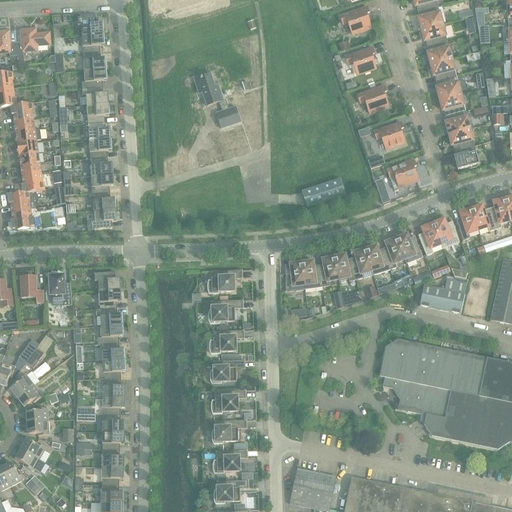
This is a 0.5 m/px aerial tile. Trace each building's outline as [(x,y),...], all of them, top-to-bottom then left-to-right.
[(276,0),(268,0),(253,5),(257,16),(279,9),(276,0)] [(412,0),(414,5),(415,8),(417,7),(418,13),(438,8),(436,0),(412,0)] [(340,17),(343,25),(348,24),(352,36),(371,29),(366,16),(369,15),(367,8),(340,17)] [(418,22),(420,30),(421,30),(421,31),(443,25),(438,8),(418,13),(420,19),(418,19),(419,22),(418,22)] [(279,9),(257,16),(261,28),(283,21),(279,9)] [(484,15),(476,15),(478,27),(485,27),(484,15)] [(81,37),(104,36),(103,25),(98,25),(98,18),(77,19),(78,27),(81,27),(82,37),(81,37)] [(210,18),(187,19),(187,32),(210,31),(210,18)] [(473,19),(465,21),(467,28),(475,26),(473,19)] [(283,21),(261,28),(265,39),(287,32),(283,21)] [(420,32),(423,40),(424,42),(426,42),(427,48),(447,43),(443,25),(421,31),(421,32),(420,32)] [(16,44),(17,57),(18,67),(24,66),(23,53),(37,52),(37,47),(50,46),(49,34),(36,35),(36,30),(21,31),(22,44),(16,44)] [(210,31),(187,32),(188,44),(211,43),(210,31)] [(17,57),(16,44),(10,45),(9,32),(0,32),(0,54),(10,54),(10,57),(17,57)] [(287,32),(265,39),(269,51),(291,44),(287,32)] [(83,55),(100,54),(100,47),(104,47),(104,36),(81,37),(82,37),(83,55)] [(348,41),(339,45),(341,52),(350,48),(348,41)] [(211,43),(188,44),(188,56),(212,55),(211,43)] [(427,57),(429,65),(430,65),(430,66),(452,60),(447,43),(427,48),(429,54),(427,54),(428,57),(427,57)] [(292,47),(270,54),(274,65),(295,58),(292,47)] [(371,56),(374,55),(372,49),(345,58),(348,66),(353,64),(357,76),(376,70),(371,56)] [(84,72),(106,71),(105,60),(101,60),(100,54),(83,55),(84,72)] [(212,55),(188,56),(189,68),(212,67),(212,55)] [(295,58),(274,65),(277,77),(299,70),(295,58)] [(430,67),(432,75),(433,74),(433,77),(435,77),(436,83),(456,77),(452,60),(430,66),(430,67)] [(47,65),(47,68),(52,73),(55,73),(55,65),(47,65)] [(212,67),(189,68),(190,80),(213,79),(212,67)] [(299,70),(277,77),(281,88),(303,81),(299,70)] [(82,90),(103,89),(102,82),(107,82),(106,71),(84,72),(85,83),(81,83),(82,90)] [(13,73),(0,74),(0,91),(13,90),(12,81),(14,81),(13,73)] [(436,92),(438,100),(439,100),(439,101),(461,95),(456,77),(436,83),(438,88),(436,89),(437,92),(436,92)] [(213,79),(190,80),(190,92),(213,91),(213,79)] [(303,81),(281,88),(285,100),(306,93),(303,81)] [(354,82),(345,85),(347,91),(356,88),(354,82)] [(357,96),(360,104),(365,102),(369,115),(388,108),(383,95),(386,94),(384,87),(357,96)] [(86,107),(108,106),(108,95),(103,95),(103,89),(82,90),(82,97),(86,97),(87,107),(86,107)] [(13,90),(0,91),(0,109),(10,108),(17,107),(17,106),(16,99),(15,99),(13,90)] [(213,91),(190,92),(191,104),(214,103),(213,91)] [(306,93),(285,100),(288,111),(310,104),(306,93)] [(439,102),(441,109),(442,109),(442,112),(444,112),(445,118),(465,112),(461,95),(439,101),(440,101),(439,102)] [(214,103),(191,104),(192,116),(215,115),(214,103)] [(10,108),(11,115),(13,115),(14,124),(34,121),(32,112),(34,112),(33,104),(17,106),(17,107),(10,108)] [(310,104),(288,111),(292,123),(314,116),(310,104)] [(88,125),(105,124),(104,117),(109,117),(108,106),(86,107),(86,108),(87,108),(88,125)] [(67,109),(59,109),(60,118),(60,123),(68,123),(68,118),(67,109)] [(445,127),(447,135),(448,134),(448,135),(470,130),(465,112),(445,118),(447,123),(445,124),(446,127),(445,127)] [(215,115),(192,116),(192,128),(215,127),(215,115)] [(34,121),(14,124),(16,134),(35,131),(34,121)] [(89,143),(111,141),(110,130),(105,130),(105,124),(88,125),(89,142),(89,143)] [(374,133),(377,141),(382,139),(386,151),(405,145),(400,131),(403,130),(400,124),(374,133)] [(215,127),(192,128),(193,140),(216,139),(215,127)] [(368,128),(358,132),(360,138),(370,135),(368,128)] [(36,142),(37,142),(36,141),(42,141),(40,130),(35,131),(16,134),(17,145),(18,144),(36,142)] [(448,136),(450,144),(451,144),(451,147),(453,147),(454,152),(474,147),(470,130),(448,135),(449,136),(448,136)] [(269,134),(245,136),(246,152),(270,150),(269,134)] [(319,136),(297,143),(301,155),(323,148),(319,136)] [(90,160),(107,159),(107,153),(112,152),(111,141),(89,143),(90,160)] [(19,157),(38,154),(37,144),(18,147),(19,157)] [(470,169),(477,168),(476,166),(479,165),(474,147),(454,152),(456,158),(454,159),(455,161),(454,162),(456,170),(457,169),(458,171),(469,168),(470,169)] [(323,148),(302,155),(305,166),(326,158),(327,158),(323,148)] [(38,154),(19,157),(20,167),(40,164),(38,154)] [(326,158),(305,166),(308,176),(330,169),(326,158)] [(91,178),(113,176),(112,165),(108,165),(107,159),(90,160),(92,178),(91,178)] [(414,161),(387,171),(390,179),(394,191),(399,189),(418,183),(413,169),(416,168),(414,161)] [(40,164),(20,167),(22,177),(41,174),(40,164)] [(330,169),(308,176),(311,186),(333,179),(330,169)] [(41,174),(22,177),(23,186),(22,186),(23,194),(30,193),(45,191),(44,183),(42,183),(41,174)] [(113,176),(91,178),(92,178),(93,195),(110,194),(109,188),(114,187),(113,176)] [(333,179),(312,186),(315,198),(337,191),(333,179)] [(56,192),(58,206),(65,205),(63,191),(56,192)] [(23,194),(7,196),(8,204),(10,204),(11,213),(30,210),(29,201),(31,201),(30,193),(23,194)] [(94,213),(116,211),(115,200),(110,200),(110,194),(93,195),(94,213)] [(389,195),(381,198),(383,205),(391,202),(389,195)] [(510,222),(505,200),(498,202),(498,204),(494,205),(495,208),(489,210),(495,231),(502,229),(500,224),(510,222)] [(495,231),(489,210),(483,211),(482,208),(478,210),(478,208),(471,210),(478,231),(487,228),(489,233),(495,231)] [(28,228),(34,227),(33,219),(32,219),(30,210),(11,213),(12,222),(11,222),(12,230),(18,229),(19,230),(20,230),(22,230),(24,230),(25,230),(26,229),(28,228)] [(478,231),(471,210),(464,213),(465,214),(461,215),(462,219),(456,221),(463,242),(470,239),(468,234),(478,231)] [(116,211),(94,213),(95,223),(92,224),(92,231),(112,230),(112,223),(116,222),(116,211)] [(441,222),(433,225),(441,246),(443,250),(461,243),(452,222),(446,225),(445,222),(441,223),(441,222)] [(431,249),(441,246),(433,225),(426,228),(427,229),(423,231),(424,234),(418,236),(426,257),(433,254),(431,249)] [(403,237),(396,240),(404,260),(406,265),(422,259),(414,238),(409,240),(407,237),(404,239),(403,237)] [(404,260),(396,240),(390,242),(390,244),(386,245),(388,248),(383,250),(390,271),(397,269),(395,264),(404,260)] [(483,247),(486,254),(492,251),(490,245),(483,247)] [(486,254),(483,247),(477,249),(479,256),(486,254)] [(390,271),(383,250),(378,252),(377,249),(373,250),(372,248),(365,250),(372,271),(371,272),(373,276),(383,273),(390,271)] [(356,258),(351,259),(356,281),(364,279),(373,276),(371,272),(372,271),(365,250),(359,252),(359,254),(355,255),(356,258)] [(356,281),(351,259),(346,261),(345,258),(341,258),(341,257),(334,258),(338,280),(348,278),(349,283),(356,281)] [(338,280),(334,258),(327,260),(327,261),(323,262),(324,265),(319,266),(322,288),(330,287),(328,282),(338,280)] [(511,262),(503,260),(491,322),(490,322),(511,326),(511,262)] [(322,288),(319,266),(313,267),(313,264),(309,265),(309,263),(301,264),(305,291),(316,289),(322,288)] [(305,291),(301,264),(294,265),(295,266),(291,267),(291,270),(285,271),(286,293),(294,292),(305,291)] [(438,270),(431,273),(434,281),(442,278),(441,276),(438,270)] [(454,271),(452,270),(453,274),(455,278),(466,281),(467,274),(457,272),(454,271)] [(208,293),(209,295),(218,295),(218,293),(234,292),(233,284),(232,284),(232,280),(242,279),(242,272),(211,273),(211,282),(209,282),(208,284),(208,286),(208,290),(208,293)] [(94,275),(95,283),(98,282),(98,293),(120,292),(120,281),(115,281),(115,274),(94,275)] [(55,277),(54,277),(49,278),(50,279),(51,295),(52,295),(53,306),(64,305),(64,306),(63,306),(63,307),(72,306),(70,284),(69,284),(70,289),(64,289),(63,277),(62,277),(61,276),(60,276),(60,275),(59,275),(58,275),(57,275),(56,276),(55,276),(55,277)] [(36,305),(43,304),(43,292),(37,293),(36,278),(21,279),(21,299),(36,299),(36,305)] [(424,287),(419,307),(461,315),(465,295),(464,295),(465,293),(467,284),(447,280),(444,291),(424,287)] [(0,302),(1,302),(2,308),(14,307),(12,291),(6,291),(5,282),(0,282),(0,302)] [(394,285),(377,291),(379,296),(389,293),(395,291),(396,290),(394,285)] [(368,300),(378,297),(375,287),(365,290),(368,300)] [(121,303),(120,292),(98,293),(99,293),(99,310),(117,309),(116,303),(121,303)] [(350,296),(342,298),(344,308),(352,305),(350,296)] [(209,323),(210,325),(219,324),(219,323),(235,322),(234,314),(233,314),(233,310),(243,309),(243,302),(228,302),(220,302),(212,303),(212,312),(210,312),(209,314),(209,316),(209,320),(209,323)] [(100,328),(122,327),(122,316),(117,316),(117,309),(99,310),(96,310),(97,318),(100,318),(100,328)] [(18,323),(7,324),(8,332),(18,331),(18,323)] [(101,339),(98,339),(98,346),(102,346),(119,345),(118,338),(123,338),(122,327),(100,328),(101,328),(101,339)] [(210,352),(211,355),(220,354),(220,353),(236,353),(235,344),(234,344),(234,340),(244,340),(243,332),(228,332),(219,332),(213,333),(213,342),(211,342),(210,344),(209,346),(210,350),(210,352)] [(32,341),(19,359),(26,364),(37,350),(39,346),(35,343),(32,341)] [(511,365),(398,341),(386,349),(380,378),(385,379),(383,388),(397,391),(401,396),(398,411),(421,416),(420,420),(432,437),(498,451),(509,444),(511,444),(511,365)] [(119,351),(119,345),(102,346),(102,363),(125,362),(124,351),(119,351)] [(44,355),(37,350),(26,364),(34,369),(44,355)] [(121,379),(121,373),(125,373),(125,362),(102,363),(104,381),(121,380),(121,379)] [(211,383),(212,385),(221,384),(221,383),(236,382),(236,374),(235,374),(235,370),(245,369),(244,362),(242,362),(221,362),(214,363),(214,372),(211,372),(211,374),(210,376),(210,380),(211,383)] [(15,369),(2,364),(0,370),(0,385),(2,386),(2,384),(7,386),(10,377),(12,378),(15,369)] [(13,394),(18,399),(34,387),(26,376),(18,382),(19,384),(12,389),(15,393),(13,394)] [(121,388),(121,382),(121,380),(104,381),(103,398),(125,399),(125,388),(121,388)] [(42,397),(34,387),(18,399),(22,404),(23,403),(26,407),(33,402),(34,403),(42,397)] [(212,412),(213,415),(222,414),(222,413),(237,412),(237,404),(236,404),(235,400),(245,399),(245,392),(214,393),(215,402),(212,402),(212,404),(211,406),(211,410),(212,412)] [(103,398),(103,399),(103,416),(120,416),(120,410),(125,410),(125,399),(103,398)] [(27,417),(27,424),(48,423),(47,409),(37,410),(37,412),(28,413),(28,417),(27,417)] [(120,423),(120,416),(103,416),(102,433),(102,434),(124,434),(125,423),(120,423)] [(213,442),(214,445),(223,444),(223,443),(238,442),(238,434),(236,434),(236,430),(246,429),(246,422),(242,422),(237,422),(215,423),(216,432),(213,432),(212,434),(212,436),(212,440),(213,442)] [(29,431),(30,435),(39,435),(39,437),(49,436),(48,423),(27,424),(28,431),(29,431)] [(74,431),(63,431),(63,444),(74,444),(74,431)] [(124,445),(124,434),(102,434),(102,451),(119,451),(120,445),(124,445)] [(25,444),(21,450),(39,460),(46,449),(37,444),(36,446),(28,441),(26,445),(25,444)] [(19,457),(17,461),(25,465),(23,467),(32,472),(39,460),(21,450),(18,456),(19,457)] [(101,469),(124,469),(124,458),(119,458),(119,451),(102,451),(102,469),(101,469)] [(214,472),(214,475),(224,474),(224,473),(239,472),(239,463),(237,464),(237,460),(247,459),(247,452),(233,452),(216,453),(217,462),(214,462),(213,464),(213,466),(213,470),(214,472)] [(8,466),(2,469),(11,487),(23,481),(18,472),(16,473),(12,465),(8,467),(8,466)] [(68,466),(64,472),(69,475),(73,469),(68,466)] [(0,490),(1,492),(11,487),(2,469),(0,469),(0,490)] [(101,469),(102,469),(101,486),(119,487),(119,480),(124,480),(124,469),(101,469)] [(297,470),(293,489),(290,505),(324,511),(329,511),(336,478),(297,470)] [(40,483),(35,477),(31,480),(37,486),(40,483)] [(386,511),(392,487),(351,479),(344,511),(386,511)] [(42,491),(37,486),(31,480),(28,483),(26,486),(36,496),(42,491)] [(248,489),(248,482),(217,483),(217,492),(215,492),(214,494),(214,496),(214,500),(214,502),(215,505),(225,504),(225,503),(240,502),(240,493),(238,493),(238,490),(248,489)] [(119,493),(119,487),(101,486),(101,504),(123,504),(123,493),(119,493)] [(386,511),(408,511),(412,491),(392,487),(386,511)] [(470,511),(472,504),(412,491),(408,511),(470,511)] [(62,499),(57,504),(61,509),(66,505),(62,499)] [(8,501),(2,504),(3,506),(5,511),(24,511),(23,511),(11,509),(8,501)]
